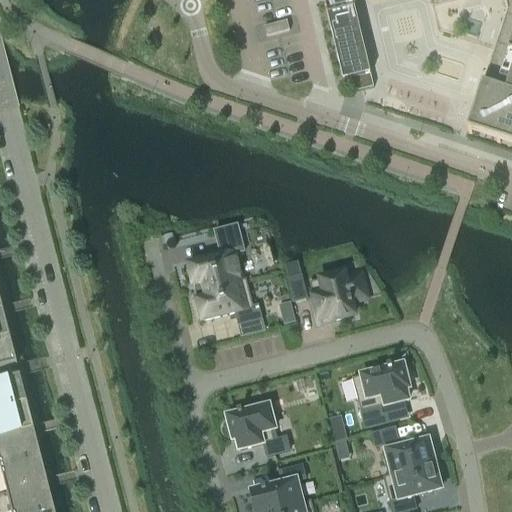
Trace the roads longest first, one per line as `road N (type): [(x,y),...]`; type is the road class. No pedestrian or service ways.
road 1 (residential): [(108,511),(0,89)]
road 2 (residential): [(188,388),(418,335),(442,373),(477,511)]
road 3 (residential): [(189,7),(207,80),(511,179)]
road 4 (residential): [(149,246),(188,388)]
road 5 (residential): [(188,388),(219,511)]
